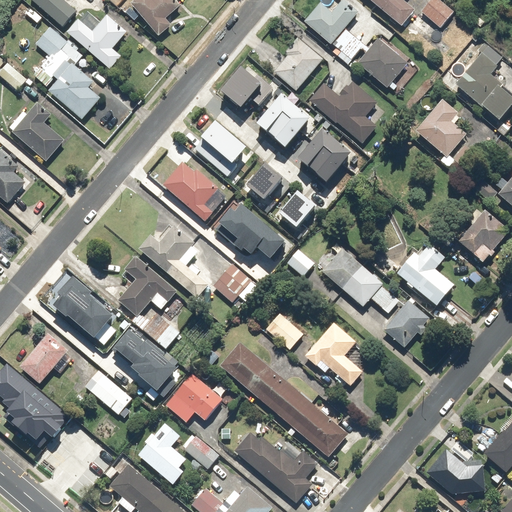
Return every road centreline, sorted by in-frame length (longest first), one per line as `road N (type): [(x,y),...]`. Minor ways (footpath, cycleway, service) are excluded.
road 1 (residential): [(262,0),(0,309)]
road 2 (residential): [(511,318),(346,511)]
